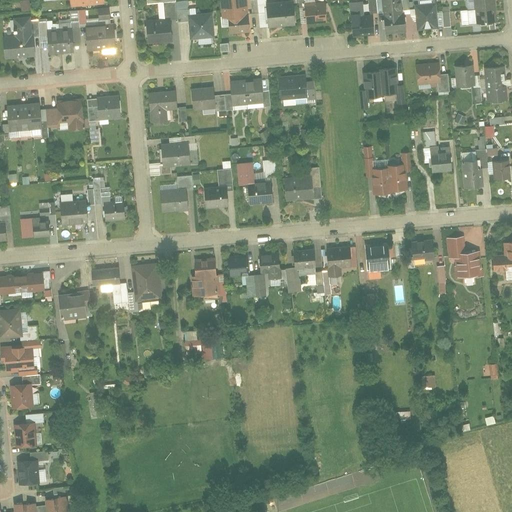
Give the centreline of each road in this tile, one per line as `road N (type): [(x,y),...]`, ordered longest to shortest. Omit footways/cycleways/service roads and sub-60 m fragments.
road 1 (residential): [(133,72),(511,39)]
road 2 (residential): [(147,245),(511,213)]
road 3 (residential): [(133,72),(147,245)]
road 4 (residential): [(0,258),(147,245)]
road 5 (residential): [(0,84),(133,72)]
